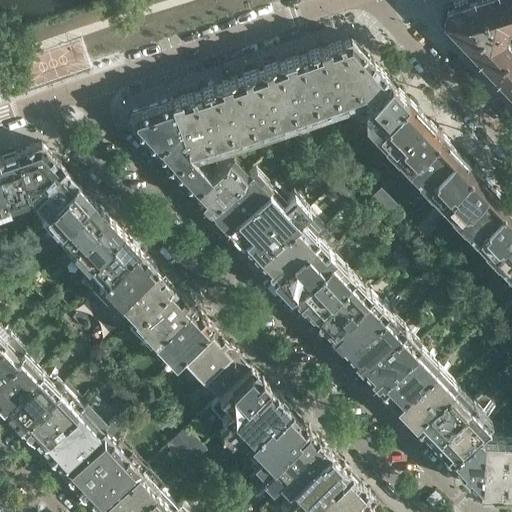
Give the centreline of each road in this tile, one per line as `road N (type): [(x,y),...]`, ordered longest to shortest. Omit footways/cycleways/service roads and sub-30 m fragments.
road 1 (residential): [(470,511),(104,126),(84,87)]
road 2 (residential): [(41,102),(205,293),(422,511)]
road 3 (residential): [(84,87),(345,0)]
road 4 (residential): [(375,0),(511,151)]
